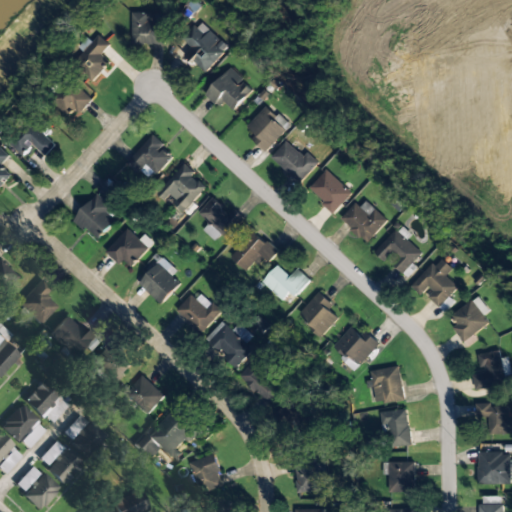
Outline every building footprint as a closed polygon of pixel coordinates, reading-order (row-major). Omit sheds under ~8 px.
[(164,13),(131,13),(131,44),(164,44),(164,13)] [(210,30),(204,36),(194,25),(181,38),(191,47),(184,54),(203,72),(228,48),(210,30)] [(100,53),(108,46),(100,36),(72,61),(90,82),(110,64),(100,53)] [(233,111),(253,90),(230,68),(204,94),(219,108),(225,103),(233,111)] [(71,117),(91,100),(74,81),(55,98),(71,117)] [(251,138),(264,152),(288,129),(265,107),(247,126),(255,134),(251,138)] [(55,140),(17,118),(4,141),(24,154),(30,144),(47,154),(55,140)] [(126,163),(147,183),(173,155),(152,135),(126,163)] [(316,164),(287,139),(270,157),(299,183),(316,164)] [(0,166),(0,162),(7,155),(0,149),(0,184),(9,175),(0,166)] [(168,197),(182,211),(206,187),(184,164),(156,193),(164,201),(168,197)] [(351,194),(326,169),(308,188),(332,213),(351,194)] [(72,220),(95,241),(119,215),(97,194),(72,220)] [(203,230),(220,244),(242,217),(232,208),(229,212),(212,197),(198,213),(210,223),(203,230)] [(365,243),(387,221),(367,202),(361,207),(356,202),(341,218),(365,243)] [(149,250),(127,229),(105,251),(127,272),(149,250)] [(260,254),(269,263),(278,252),(253,230),(230,257),(246,271),(260,254)] [(403,274),(421,252),(394,230),(375,252),(403,274)] [(445,276),(452,268),(439,256),(413,285),(437,308),(457,287),(445,276)] [(0,296),(1,297),(16,275),(0,263),(0,296)] [(138,282),(159,304),(180,285),(159,263),(138,282)] [(298,268),(289,277),(278,265),(262,281),(282,301),(291,291),(296,296),(310,281),(298,268)] [(55,307),(43,296),(50,289),(39,279),(17,303),(38,324),(55,307)] [(317,293),(298,315),(321,336),(341,314),(317,293)] [(175,311),(200,335),(221,313),(210,302),(205,307),(191,294),(175,311)] [(452,327),(465,343),(490,323),(471,300),(451,316),(457,323),(452,327)] [(72,357),(90,338),(66,315),(47,335),(72,357)] [(234,368),(252,350),(225,323),(207,340),(234,368)] [(359,368),(376,340),(349,325),(333,352),(359,368)] [(0,373),(17,356),(3,341),(0,343),(0,373)] [(89,363),(112,384),(129,365),(107,345),(89,363)] [(475,390),(506,384),(499,350),(478,354),(482,372),(472,374),(475,390)] [(268,404),(286,386),(258,357),(240,376),(268,404)] [(398,366),(370,371),(376,404),(404,400),(398,366)] [(145,415),(163,397),(142,376),(124,394),(145,415)] [(39,417),(59,396),(42,379),(22,400),(39,417)] [(275,411),(281,426),(296,420),(303,439),(314,435),(301,401),(275,411)] [(510,434),(510,404),(475,404),(475,417),(489,417),(489,434),(510,434)] [(0,427),(14,441),(35,421),(19,405),(0,424),(0,427)] [(201,428),(176,405),(146,437),(171,460),(201,428)] [(381,427),(387,426),(390,447),(411,445),(406,409),(379,412),(381,427)] [(69,440),(85,423),(77,416),(62,433),(69,440)] [(102,439),(85,421),(67,440),(84,457),(102,439)] [(0,457),(11,446),(0,435),(0,457)] [(133,444),(147,458),(157,449),(143,435),(133,444)] [(38,459),(46,466),(44,468),(61,484),(80,464),(54,441),(38,459)] [(509,484),(509,451),(477,451),(477,484),(509,484)] [(297,492),(325,488),(320,455),(292,459),(297,492)] [(193,459),(196,491),(220,489),(217,457),(193,459)] [(412,462),(387,462),(387,492),(412,492),(412,462)] [(20,495),(38,510),(57,488),(40,473),(38,476),(29,468),(14,485),(23,492),(20,495)] [(115,511),(137,511),(147,508),(138,488),(110,501),(115,511)] [(478,511),(502,511),(502,502),(478,502),(478,511)]
